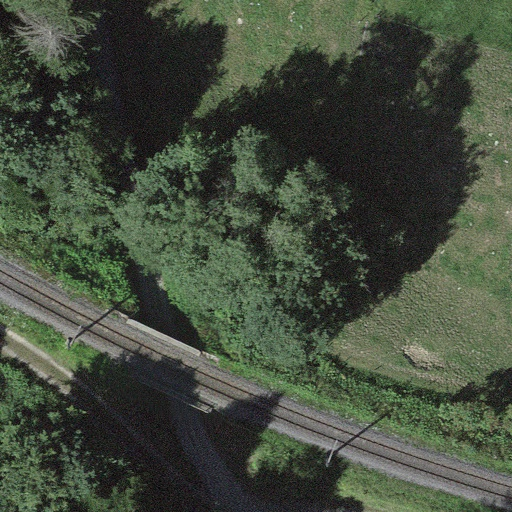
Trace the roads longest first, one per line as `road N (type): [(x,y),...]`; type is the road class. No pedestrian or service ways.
road 1 (track): [(232,511),(203,478),(154,288),(100,0)]
road 2 (track): [(376,511),(203,478),(0,331)]
